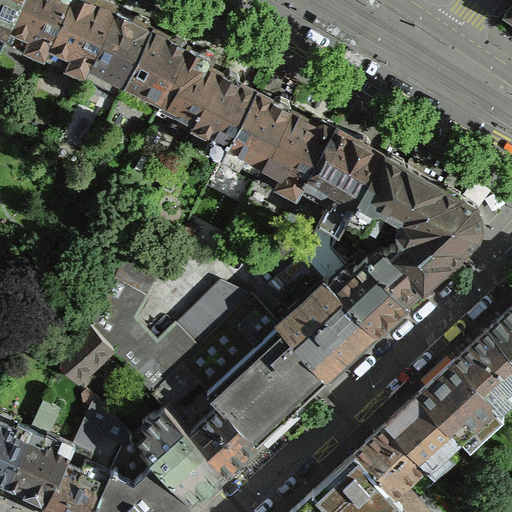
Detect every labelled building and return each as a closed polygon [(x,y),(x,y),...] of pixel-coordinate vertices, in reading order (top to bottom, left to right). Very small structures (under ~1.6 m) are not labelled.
[(0,0),(0,46),(4,37),(20,0),(0,0)] [(20,0),(4,37),(44,55),(69,0),(20,0)] [(109,0),(101,0),(101,2),(97,0),(69,0),(44,55),(85,73),(115,9),(114,8),(114,6),(114,4),(114,3),(113,2),(112,1),(109,0)] [(85,73),(84,75),(119,92),(152,26),(149,25),(150,23),(148,17),(140,13),(134,15),(133,17),(127,14),(115,9),(85,73)] [(152,26),(119,92),(155,110),(188,44),(186,43),(186,41),(184,35),(176,31),(171,33),(170,35),(163,32),(152,26)] [(172,123),(189,132),(220,70),(211,65),(215,58),(213,51),(207,48),(200,50),(198,49),(188,44),(155,110),(174,119),(172,123)] [(224,70),(223,72),(220,70),(189,132),(187,135),(222,154),(256,89),(243,82),(238,80),(239,78),(238,72),(230,68),(224,70)] [(267,94),(256,89),(222,154),(257,172),(292,108),(290,106),(290,105),(288,99),(281,95),(275,96),(274,98),(267,94)] [(322,118),(319,123),(308,116),(292,108),(257,172),(297,194),(305,178),(335,124),(322,118)] [(357,134),(355,134),(350,132),(335,124),(305,178),(321,188),(328,185),(338,190),(330,203),(328,204),(320,218),(339,229),(346,217),(383,150),(371,143),(370,141),(369,139),(368,137),(366,135),(363,134),(361,133),(359,133),(357,134)] [(370,258),(407,298),(410,296),(413,299),(423,289),(420,286),(454,255),(457,258),(467,249),(464,246),(474,237),(479,231),(481,227),(482,222),(482,218),(481,212),(479,207),(475,202),(470,198),(448,185),(420,170),(424,164),(411,157),(409,163),(384,149),(383,150),(346,217),(361,225),(368,223),(376,210),(387,207),(400,214),(398,218),(397,221),(397,226),(398,229),(400,234),(403,237),(397,243),(395,242),(392,242),(387,246),(384,246),(370,258)] [(396,309),(407,298),(370,258),(366,254),(357,263),(356,262),(352,266),(332,244),(340,230),(339,229),(320,218),(303,249),(376,328),(396,309)] [(142,223),(91,322),(113,346),(153,389),(183,360),(242,302),(220,280),(219,280),(157,341),(133,314),(172,238),(142,223)] [(275,317),(326,373),(352,350),(376,328),(303,249),(275,233),(264,253),(301,293),(275,317)] [(183,360),(199,378),(220,400),(255,439),(286,411),(326,373),(275,317),(252,292),(242,302),(183,360)] [(511,303),(502,313),(490,325),(511,348),(511,303)] [(89,369),(113,346),(91,322),(66,345),(61,362),(84,383),(86,382),(92,376),(94,375),(89,369)] [(511,348),(490,325),(468,345),(454,357),(502,409),(504,407),(502,405),(511,395),(511,348)] [(483,414),(489,421),(502,409),(454,357),(434,376),(419,390),(460,434),(483,414)] [(153,389),(164,401),(169,407),(199,378),(183,360),(153,389)] [(395,412),(387,420),(426,462),(428,464),(460,434),(419,390),(395,412)] [(100,429),(124,440),(129,430),(96,394),(71,446),(88,454),(100,429)] [(31,426),(6,479),(20,486),(47,498),(66,458),(70,449),(42,436),(45,432),(43,431),(45,426),(48,428),(59,404),(45,397),(31,426)] [(220,400),(189,428),(225,467),(235,458),(255,439),(220,400)] [(189,428),(169,407),(164,401),(156,409),(155,408),(143,419),(148,425),(135,437),(192,498),(203,487),(209,487),(211,485),(213,483),(213,478),(225,467),(189,428)] [(0,476),(6,479),(31,426),(18,419),(16,424),(0,416),(0,476)] [(355,450),(394,492),(426,462),(387,420),(372,434),(355,450)] [(135,437),(129,430),(124,440),(107,477),(90,511),(176,511),(184,505),(192,498),(135,437)] [(390,511),(402,501),(394,492),(355,450),(331,472),(313,488),(334,511),(390,511)] [(66,458),(47,498),(43,508),(51,511),(90,511),(107,477),(66,458)] [(334,511),(313,488),(286,511),(334,511)]
